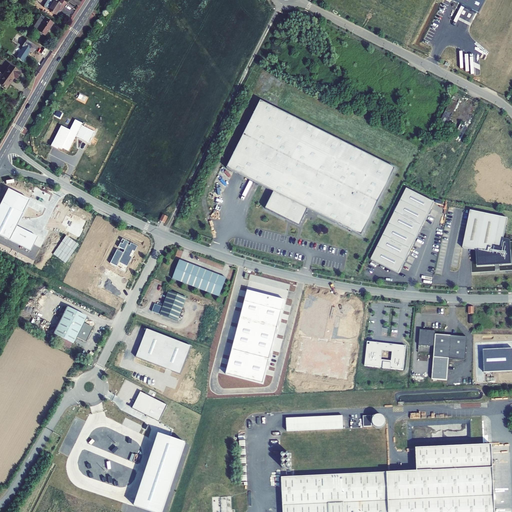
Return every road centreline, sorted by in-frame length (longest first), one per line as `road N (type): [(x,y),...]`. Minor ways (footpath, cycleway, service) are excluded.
road 1 (residential): [(165,235),(335,285),(511,298)]
road 2 (unclassified): [(280,4),(165,235)]
road 3 (unclassified): [(511,112),(297,0)]
road 4 (tertiary): [(94,0),(7,146)]
road 5 (unclassified): [(94,376),(165,235)]
